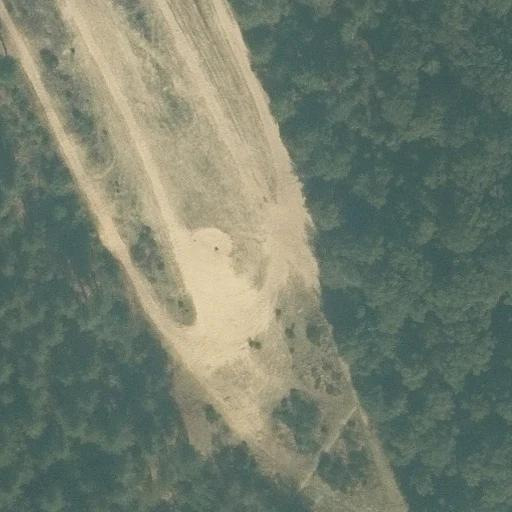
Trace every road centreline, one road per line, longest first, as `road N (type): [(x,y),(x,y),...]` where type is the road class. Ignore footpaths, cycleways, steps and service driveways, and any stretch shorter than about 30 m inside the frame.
road 1 (track): [(424,511),(312,274),(254,176)]
road 2 (track): [(153,0),(254,176)]
